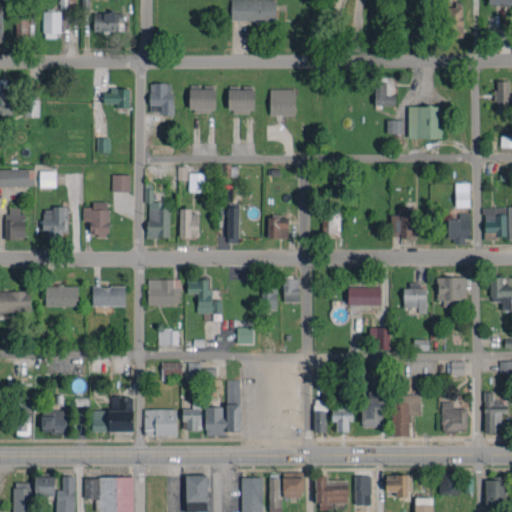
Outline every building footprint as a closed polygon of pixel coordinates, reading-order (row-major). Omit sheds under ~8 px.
[(75,8),(74,0),(59,0),(59,8),(75,8)] [(81,0),(81,9),(89,9),(89,0),(81,0)] [(230,0),(230,20),(275,21),(275,0),(230,0)] [(463,36),(462,1),(454,1),(455,7),(446,7),(447,36),(463,36)] [(15,37),(29,37),(28,11),(14,12),(15,37)] [(59,11),(43,11),(43,37),(59,37),(59,11)] [(123,31),(123,11),(93,12),(94,31),(123,31)] [(495,109),(508,109),(508,80),(497,80),(497,89),(494,89),(495,109)] [(172,82),(149,83),(150,112),(160,111),(160,115),(172,114),(172,82)] [(189,85),(189,110),(214,111),(215,85),(189,85)] [(254,111),(254,88),(228,88),(228,111),(254,111)] [(270,115),(295,115),(294,88),(269,89),(270,115)] [(103,103),(117,103),(117,107),(128,107),(128,89),(103,89),(103,103)] [(408,137),(442,138),(442,105),(408,105),(408,137)] [(386,132),(402,132),(403,119),(387,119),(386,132)] [(500,146),(511,146),(511,135),(501,136),(500,146)] [(109,152),(109,137),(97,137),(96,151),(109,152)] [(166,145),(150,145),(151,155),(166,154),(166,145)] [(178,179),(186,180),(187,166),(179,166),(178,179)] [(31,168),(0,168),(0,185),(32,185),(31,168)] [(55,187),(56,170),(39,170),(39,187),(55,187)] [(189,191),(205,191),(205,173),(189,172),(189,191)] [(129,191),(129,174),(111,174),(111,191),(129,191)] [(456,207),(469,206),(469,182),(455,183),(456,207)] [(147,237),(169,237),(169,208),(159,207),(160,201),(153,201),(153,188),(144,188),(144,202),(147,202),(147,237)] [(82,221),(89,220),(89,235),(108,235),(108,201),(92,202),(92,207),(82,207),(82,221)] [(239,206),(227,206),(226,242),(238,242),(239,206)] [(484,238),(506,237),(506,206),(483,207),(484,238)] [(23,238),(24,207),(5,207),(4,238),(23,238)] [(42,208),(43,230),(46,230),(47,240),(60,239),(59,230),(68,229),(67,207),(42,208)] [(391,214),(391,236),(414,237),(415,207),(398,207),(398,214),(391,214)] [(198,210),(179,210),(179,238),(198,238),(198,210)] [(459,220),(448,219),(447,241),(468,242),(469,212),(459,212),(459,220)] [(322,237),(340,237),(340,214),(329,214),(322,214),(322,237)] [(267,237),(288,238),(288,217),(267,216),(267,237)] [(466,277),(437,276),(437,299),(443,299),(443,306),(459,307),(459,299),(466,299),(466,277)] [(511,284),(503,284),(503,276),(490,277),(490,301),(501,300),(501,310),(511,310),(511,284)] [(298,277),(283,278),(283,301),(299,301),(298,277)] [(180,279),(147,278),(147,303),(180,304),(180,279)] [(197,312),(221,313),(221,300),(211,299),(212,290),(208,290),(208,279),(187,278),(187,293),(197,293),(197,312)] [(261,309),(276,308),(276,279),(261,279),(261,309)] [(405,306),(418,306),(418,312),(425,312),(424,282),(405,282),(405,306)] [(45,305),(78,306),(78,285),(45,285),(45,305)] [(125,305),(125,286),(92,286),(92,305),(125,305)] [(381,287),(348,286),(347,305),(380,305),(381,287)] [(30,291),(0,291),(0,311),(30,311),(30,291)] [(236,343),(252,343),(252,326),(237,326),(236,343)] [(369,340),(377,341),(377,349),(389,349),(390,327),(369,326),(369,340)] [(158,344),(178,344),(178,329),(158,329),(158,344)] [(428,339),(413,338),(413,349),(428,349),(428,339)] [(464,360),(450,361),(451,374),(465,374),(464,360)] [(511,360),(499,360),(500,372),(511,371),(511,360)] [(160,374),(181,375),(182,361),(161,361),(160,374)] [(187,377),(200,377),(201,362),(188,361),(187,377)] [(240,379),(225,379),(225,406),(204,406),(204,433),(239,433),(240,379)] [(361,397),(361,426),(383,425),(383,390),(368,391),(368,397),(361,397)] [(484,431),(500,431),(500,412),(505,412),(505,399),(492,399),(492,392),(483,392),(484,431)] [(410,435),(409,414),(420,414),(420,393),(391,394),(392,436),(410,435)] [(133,431),(133,396),(118,396),(118,410),(92,409),(92,431),(133,431)] [(453,400),(441,400),(441,432),(458,431),(458,428),(467,428),(467,407),(453,408),(453,400)] [(336,431),(348,431),(348,420),(353,420),(352,408),(343,409),(343,404),(331,404),(332,421),(336,421),(336,431)] [(176,408),(143,409),(144,435),(176,435),(176,408)] [(186,429),(201,429),(200,408),(181,408),(182,421),(186,421),(186,429)] [(66,410),(42,409),(41,432),(65,433),(66,410)] [(325,431),(325,410),(313,410),(313,431),(325,431)] [(282,471),(282,496),(303,496),(303,472),(282,471)] [(459,493),(458,473),(439,474),(440,494),(459,493)] [(207,511),(207,474),(185,474),(185,511),(207,511)] [(268,511),(278,511),(279,475),(269,474),(268,511)] [(408,474),(385,474),(386,491),(396,491),(396,497),(408,497),(408,474)] [(55,476),(35,475),(34,494),(54,495),(55,476)] [(55,511),(73,511),(74,476),(62,475),(61,489),(56,489),(55,511)] [(315,475),(316,509),(331,508),(331,502),(348,502),(347,483),(327,483),(327,475),(315,475)] [(355,504),(371,504),(370,475),(354,475),(355,504)] [(133,511),(133,476),(83,477),(83,498),(94,498),(94,511),(99,511),(98,511),(133,511)] [(240,511),(261,511),(262,477),(241,476),(240,511)] [(484,508),(505,508),(505,477),(485,477),(484,508)] [(465,491),(473,491),(472,478),(464,478),(465,491)] [(31,511),(31,481),(13,481),(12,511),(31,511)] [(431,511),(432,497),(414,497),(414,511),(431,511)]
